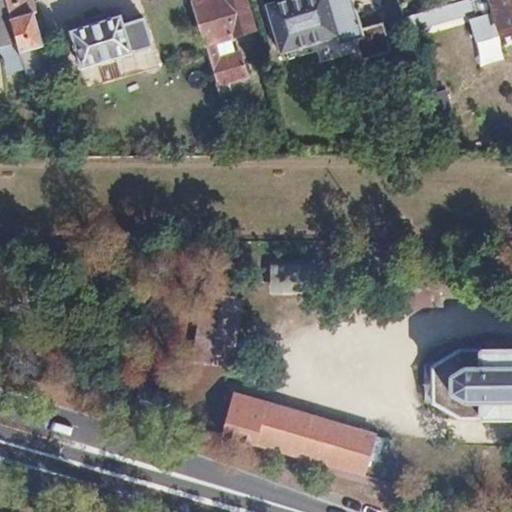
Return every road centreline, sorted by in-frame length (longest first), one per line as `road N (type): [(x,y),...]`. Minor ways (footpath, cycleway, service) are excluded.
road 1 (primary): [(312,511),(0,408)]
road 2 (primary): [(294,511),(0,432)]
